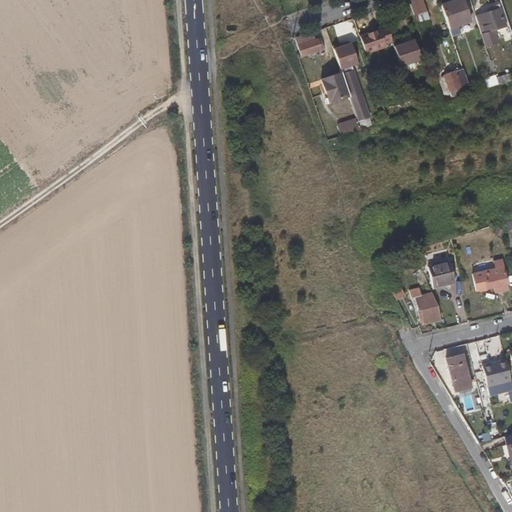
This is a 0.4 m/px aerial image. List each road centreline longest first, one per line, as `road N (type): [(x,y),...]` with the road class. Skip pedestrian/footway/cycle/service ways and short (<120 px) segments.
road 1 (secondary): [(193,0),(229,511)]
road 2 (track): [(199,82),(0,227)]
road 3 (residential): [(414,354),(509,511)]
